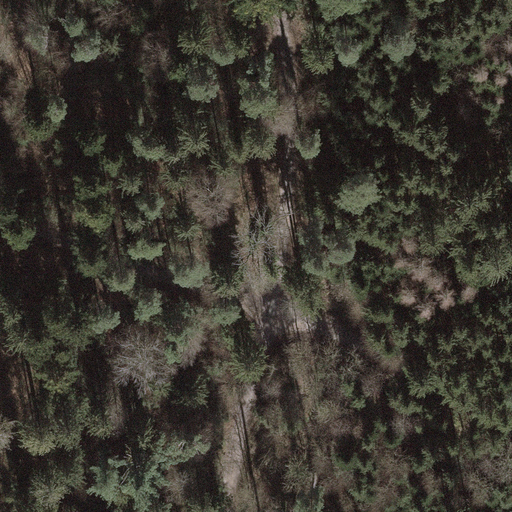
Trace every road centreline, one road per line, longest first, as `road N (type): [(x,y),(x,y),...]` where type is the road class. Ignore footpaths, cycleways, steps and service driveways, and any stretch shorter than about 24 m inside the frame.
road 1 (track): [(511,426),(269,301),(208,289),(0,220)]
road 2 (track): [(223,511),(293,167),(290,70),(275,0)]
